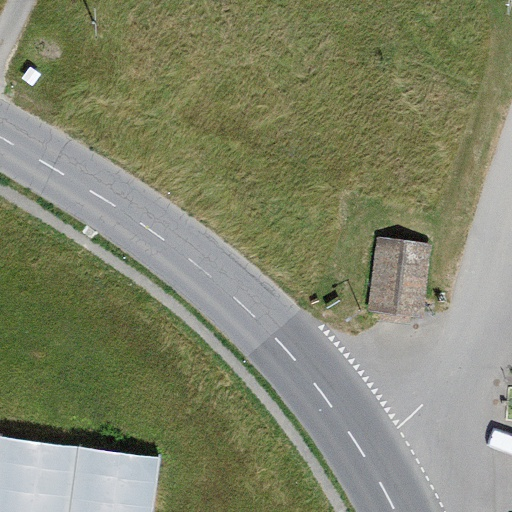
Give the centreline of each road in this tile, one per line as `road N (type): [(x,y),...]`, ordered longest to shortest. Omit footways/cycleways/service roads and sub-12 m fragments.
road 1 (secondary): [(0,137),(164,240),(305,366),(367,460)]
road 2 (unclassified): [(367,460),(472,290),(511,151)]
road 3 (track): [(509,156),(465,0)]
